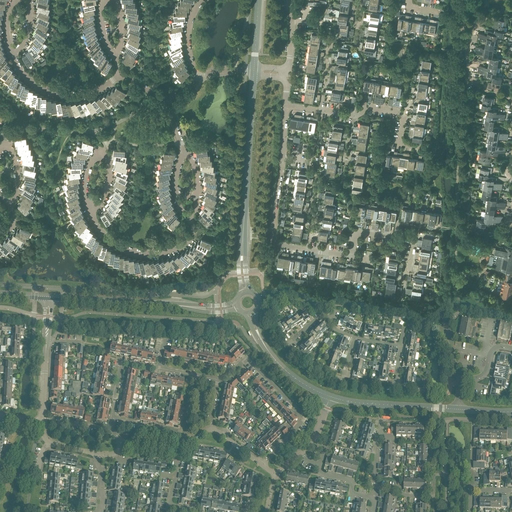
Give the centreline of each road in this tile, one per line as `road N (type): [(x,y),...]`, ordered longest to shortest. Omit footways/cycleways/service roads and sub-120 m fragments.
road 1 (secondary): [(246,291),(253,71)]
road 2 (residential): [(351,256),(274,242),(286,105)]
road 3 (secondary): [(236,304),(47,295)]
road 4 (residential): [(219,380),(245,357),(304,419),(261,463)]
road 5 (residential): [(89,211),(115,243),(140,253),(187,240),(194,230),(188,219)]
road 6 (tertiary): [(329,397),(458,409)]
road 7 (residential): [(119,77),(66,94),(39,86),(12,54)]
road 8 (tertiary): [(249,313),(268,354),(329,397)]
road 9 (residential): [(89,211),(108,170),(103,153),(93,159),(87,202)]
road 10 (residential): [(403,113),(286,105)]
